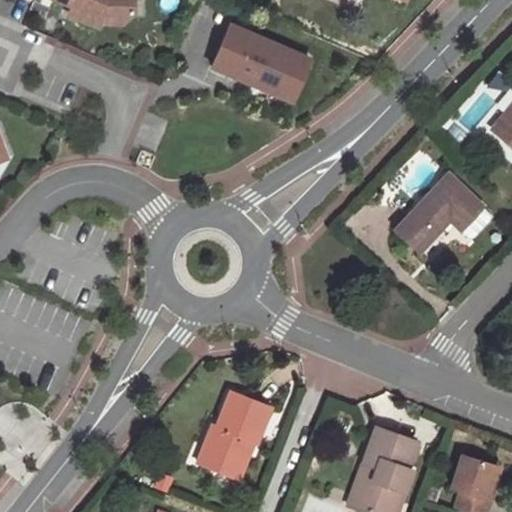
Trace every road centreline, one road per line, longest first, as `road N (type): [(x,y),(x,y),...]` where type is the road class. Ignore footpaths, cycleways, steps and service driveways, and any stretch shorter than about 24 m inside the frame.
road 1 (residential): [(0,57),(38,55),(133,94),(95,181)]
road 2 (tertiary): [(343,151),(492,0)]
road 3 (residential): [(431,383),(244,292)]
road 4 (tertiary): [(26,511),(112,398)]
road 5 (tertiary): [(260,257),(343,151)]
road 6 (residential): [(511,279),(447,347),(431,383)]
road 7 (tertiary): [(112,398),(206,305)]
road 8 (tertiary): [(169,285),(112,398)]
road 9 (tertiary): [(343,151),(234,212)]
